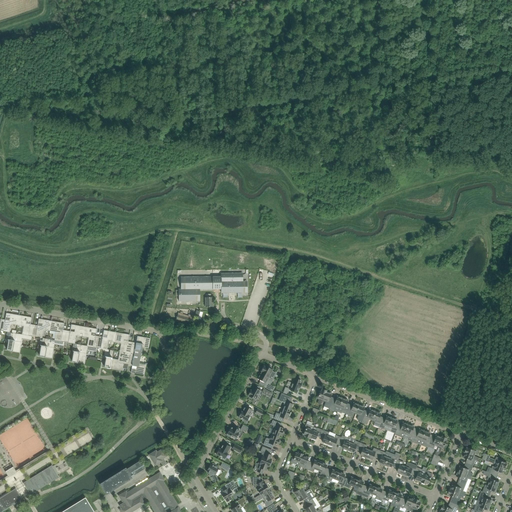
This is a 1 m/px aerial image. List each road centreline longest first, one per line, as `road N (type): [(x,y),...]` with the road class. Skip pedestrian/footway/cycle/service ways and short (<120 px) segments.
road 1 (residential): [(216,511),(195,475),(265,355)]
road 2 (residential): [(168,334),(0,303)]
road 3 (residential): [(461,432),(316,375)]
road 4 (residential): [(436,496),(292,438)]
